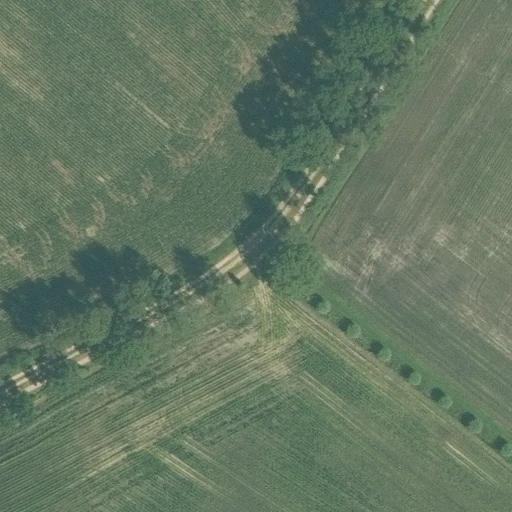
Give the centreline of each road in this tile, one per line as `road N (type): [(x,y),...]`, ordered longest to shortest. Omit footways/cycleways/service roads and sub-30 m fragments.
road 1 (track): [(255,246),(423,0)]
road 2 (track): [(0,389),(255,246)]
